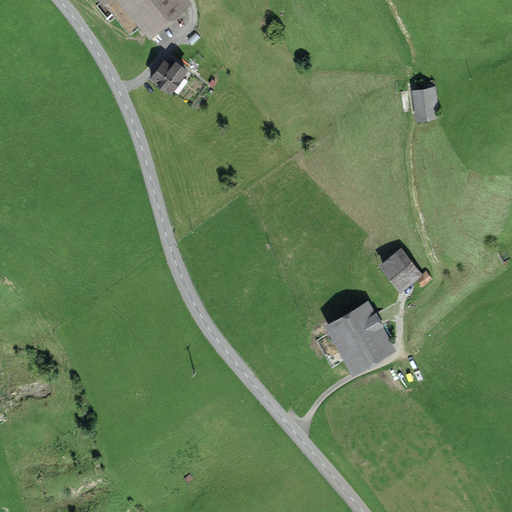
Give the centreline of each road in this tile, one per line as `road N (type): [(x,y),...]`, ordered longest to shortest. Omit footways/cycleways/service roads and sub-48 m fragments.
road 1 (unclassified): [(59,0),(122,96),(194,304),(363,511)]
road 2 (track): [(390,0),(408,60),(414,197),(436,284),(432,297),(400,315)]
road 3 (track): [(302,441),(328,390),(394,353),(403,295)]
road 4 (track): [(122,96),(196,16),(197,0)]
